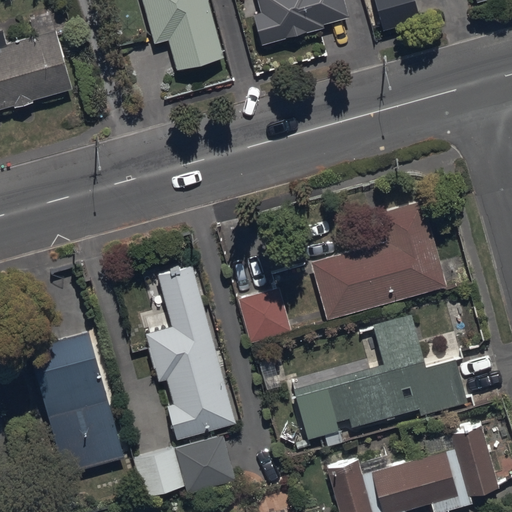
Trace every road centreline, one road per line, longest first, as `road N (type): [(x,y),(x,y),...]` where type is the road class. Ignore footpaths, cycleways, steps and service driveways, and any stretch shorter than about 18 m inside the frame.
road 1 (tertiary): [(0,217),(470,87)]
road 2 (residential): [(470,87),(511,235)]
